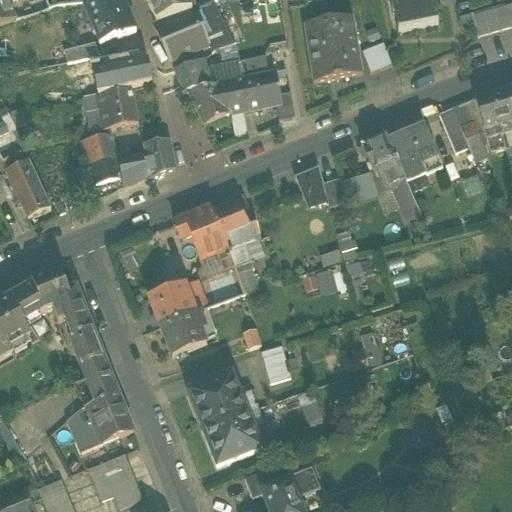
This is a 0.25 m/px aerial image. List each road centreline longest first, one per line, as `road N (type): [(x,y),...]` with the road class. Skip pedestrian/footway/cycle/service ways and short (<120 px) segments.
road 1 (tertiary): [(214,182),(511,67)]
road 2 (residential): [(85,239),(189,511)]
road 3 (residential): [(214,182),(134,0)]
road 4 (tertiary): [(85,239),(214,182)]
